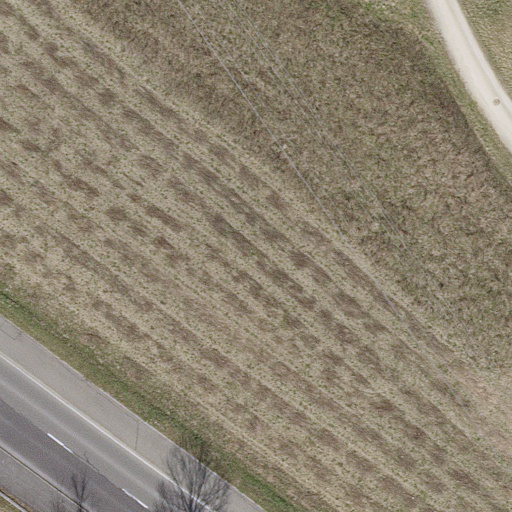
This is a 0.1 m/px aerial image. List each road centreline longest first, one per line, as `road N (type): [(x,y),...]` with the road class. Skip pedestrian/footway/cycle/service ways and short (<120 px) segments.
road 1 (primary): [(155,511),(0,395)]
road 2 (track): [(448,0),(483,79),(511,115)]
